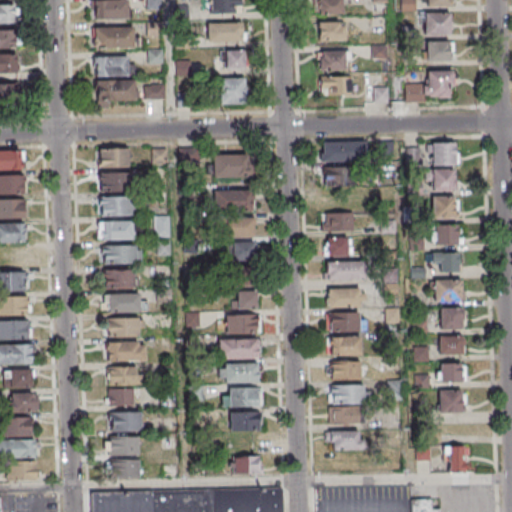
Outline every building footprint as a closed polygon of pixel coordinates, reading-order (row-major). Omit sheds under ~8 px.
[(95,0),(125,0),(125,17),(95,18),(95,0)] [(242,13),(241,0),(210,0),(210,13),(242,13)] [(342,0),(316,0),(317,13),(342,13),(342,0)] [(0,3),(14,3),(14,22),(0,22),(0,3)] [(449,13),(423,13),(423,35),(449,35),(449,13)] [(317,40),(344,40),(344,22),(317,22),(317,40)] [(243,42),(243,24),(212,24),(212,42),(243,42)] [(92,27),(92,47),(136,47),(136,27),(92,27)] [(0,29),(13,29),(13,48),(0,48),(0,29)] [(424,41),(424,60),(451,60),(451,41),(424,41)] [(318,50),(318,69),(350,69),(350,50),(318,50)] [(244,51),(221,51),(221,70),(244,70),(244,51)] [(0,53),(15,53),(16,72),(0,72),(0,53)] [(92,56),(92,76),(133,76),(133,56),(92,56)] [(452,97),(452,71),(424,71),(424,97),(452,97)] [(352,76),(319,76),(319,95),(352,95),(352,76)] [(219,79),(219,105),(243,105),(243,79),(219,79)] [(136,102),(136,80),(94,80),(94,102),(136,102)] [(0,82),(0,101),(17,102),(17,83),(0,82)] [(163,99),(163,84),(144,84),(144,99),(163,99)] [(364,101),(387,101),(387,87),(364,87),(364,101)] [(320,142),(320,162),(365,162),(365,142),(320,142)] [(457,142),(427,142),(427,164),(457,164),(457,142)] [(98,148),(98,167),(128,167),(128,148),(98,148)] [(166,149),(150,149),(150,163),(166,163),(166,149)] [(0,169),(23,170),(23,150),(0,150),(0,169)] [(212,156),(212,178),(250,178),(250,156),(212,156)] [(349,186),(349,169),(327,169),(327,186),(349,186)] [(429,169),(429,191),(454,191),(454,169),(429,169)] [(130,172),(97,172),(97,191),(130,191),(130,172)] [(0,174),(23,174),(23,193),(0,193),(0,174)] [(217,209),(251,209),(251,192),(217,192),(217,209)] [(457,218),(457,196),(430,196),(430,218),(457,218)] [(97,197),(97,214),(134,214),(134,197),(97,197)] [(0,218),(25,219),(25,199),(0,199),(0,218)] [(322,213),(322,230),(353,230),(353,213),(322,213)] [(254,218),(223,218),(223,236),(254,236),(254,218)] [(97,239),(133,239),(133,220),(97,220),(97,239)] [(0,222),(23,222),(23,241),(0,241),(0,222)] [(157,237),(168,236),(166,222),(155,223),(157,237)] [(432,244),(457,244),(457,225),(432,225),(432,244)] [(324,237),(324,254),(351,254),(351,237),(324,237)] [(229,243),(229,261),(254,261),(254,243),(229,243)] [(97,263),(139,263),(139,245),(97,245),(97,263)] [(459,271),(459,252),(430,252),(430,262),(439,262),(439,271),(459,271)] [(364,280),(364,261),(325,261),(325,280),(364,280)] [(133,269),(103,269),(103,287),(133,287),(133,269)] [(0,271),(22,271),(22,289),(0,289),(0,271)] [(433,301),(461,301),(461,279),(433,279),(433,301)] [(363,288),(326,288),(326,306),(363,306),(363,288)] [(233,308),(256,308),(256,291),(233,291),(233,308)] [(146,310),(146,301),(140,301),(140,293),(106,293),(106,310),(146,310)] [(0,294),(24,294),(25,313),(0,313),(0,294)] [(439,328),(462,328),(462,307),(439,307),(439,328)] [(398,323),(398,310),(386,310),(386,323),(398,323)] [(362,331),(362,312),(326,312),(326,331),(362,331)] [(225,314),(225,332),(257,332),(257,314),(225,314)] [(142,335),(142,317),(106,317),(106,335),(142,335)] [(0,319),(26,319),(26,338),(0,338),(0,319)] [(438,353),(463,353),(463,335),(438,335),(438,353)] [(361,355),(361,336),(327,337),(327,355),(361,355)] [(257,338),(218,338),(218,358),(257,358),(257,338)] [(145,341),(106,341),(106,359),(145,359),(145,341)] [(0,343),(28,343),(29,362),(0,362),(0,343)] [(361,361),(329,362),(329,380),(361,380),(361,361)] [(218,362),(218,381),(257,381),(257,362),(218,362)] [(438,363),(438,382),(462,382),(462,363),(438,363)] [(107,366),(107,384),(139,384),(139,366),(107,366)] [(3,386),(32,386),(32,369),(3,369),(3,386)] [(329,386),(329,404),(365,404),(365,386),(329,386)] [(224,387),(224,406),(260,406),(260,387),(224,387)] [(133,388),(107,388),(107,405),(133,405),(133,388)] [(438,412),(462,412),(462,390),(438,390),(438,412)] [(10,392),(10,411),(34,411),(34,392),(10,392)] [(355,409),(328,409),(328,424),(355,424),(355,409)] [(260,411),(228,411),(228,430),(260,430),(260,411)] [(140,412),(108,412),(108,431),(140,431),(140,412)] [(5,435),(31,435),(31,417),(5,417),(5,435)] [(329,432),(329,450),(360,450),(360,432),(329,432)] [(108,437),(108,456),(138,456),(138,437),(108,437)] [(34,439),(0,438),(0,456),(34,457),(34,439)] [(463,446),(444,446),(444,472),(463,472),(463,446)] [(232,473),(261,473),(261,455),(232,455),(232,473)] [(109,460),(109,479),(139,479),(139,460),(109,460)] [(6,480),(35,480),(35,461),(6,461),(6,480)] [(93,511),(93,491),(284,487),(284,511),(93,511)] [(414,499),(414,511),(443,511),(443,509),(434,509),(434,499),(414,499)]
